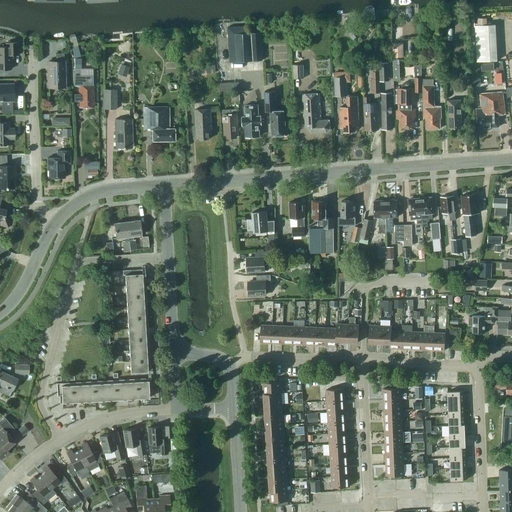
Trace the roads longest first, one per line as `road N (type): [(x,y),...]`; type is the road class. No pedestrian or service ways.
road 1 (tertiary): [(511,159),(162,186)]
road 2 (residential): [(175,410),(111,416),(57,438),(0,490)]
road 3 (residential): [(55,223),(36,196),(32,62)]
road 4 (tertiary): [(181,350),(171,327),(162,186)]
road 5 (residential): [(368,511),(359,358)]
road 6 (residential): [(483,511),(477,366)]
